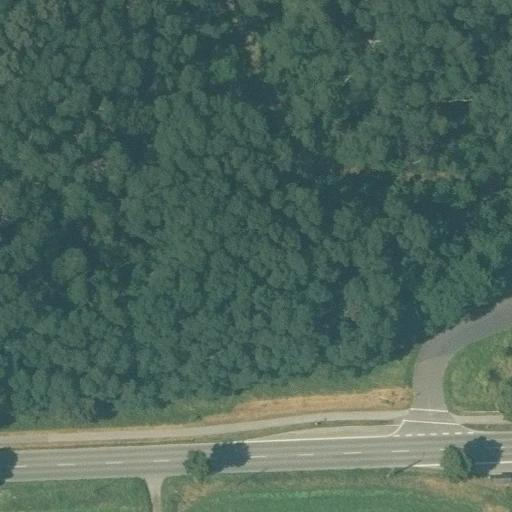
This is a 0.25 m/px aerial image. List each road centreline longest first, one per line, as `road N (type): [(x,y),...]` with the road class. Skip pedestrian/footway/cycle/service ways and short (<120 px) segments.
road 1 (primary): [(434,453),(0,471)]
road 2 (residential): [(434,453),(430,386),(438,357),(460,334),(511,315)]
